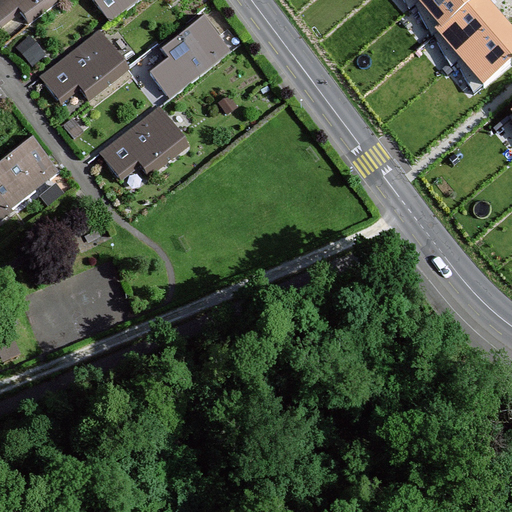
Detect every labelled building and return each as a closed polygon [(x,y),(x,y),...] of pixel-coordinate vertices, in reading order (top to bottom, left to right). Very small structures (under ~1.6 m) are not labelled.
[(0,0),(0,26),(19,12),(30,25),(61,0),(0,0)] [(91,0),(107,19),(131,0),(91,0)] [(419,0),(417,2),(440,29),(472,0),(419,0)] [(482,0),(472,0),(440,29),(436,32),(459,59),(501,22),(482,0)] [(199,16),(159,47),(170,60),(151,75),(166,95),(225,49),(199,16)] [(511,34),(501,22),(459,59),(484,88),(511,64),(511,34)] [(79,88),(89,102),(128,71),(102,38),(44,83),(59,103),(79,88)] [(41,52),(30,39),(18,49),(29,62),(41,52)] [(138,164),(149,178),(188,147),(162,114),(103,159),(119,179),(138,164)] [(0,219),(10,212),(5,206),(53,169),(28,137),(0,158),(0,219)]
